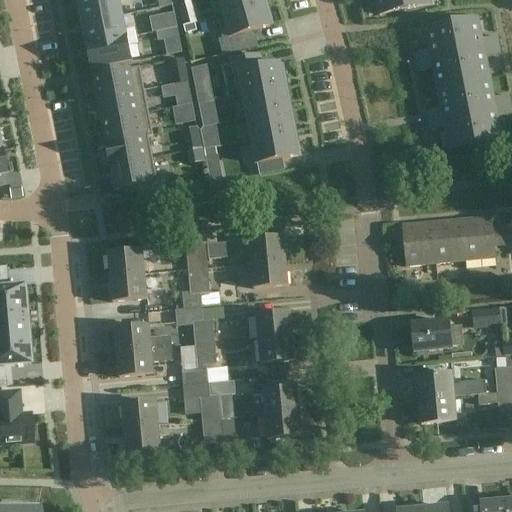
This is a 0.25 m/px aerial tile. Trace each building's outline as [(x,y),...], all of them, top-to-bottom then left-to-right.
[(122,17),(119,1),(125,0),(83,0),(78,1),(82,25),(122,17)] [(219,0),(224,16),(263,5),(261,0),(219,0)] [(402,0),(374,0),(378,16),(404,11),(402,0)] [(429,0),(402,0),(404,11),(431,6),(429,0)] [(224,16),(230,39),(270,28),(263,5),(224,16)] [(182,16),(185,27),(194,24),(195,24),(192,13),(182,16)] [(122,17),(82,25),(87,47),(137,37),(135,29),(124,31),(122,17)] [(452,25),(458,56),(484,50),(478,20),(452,25)] [(194,24),(185,27),(183,27),(185,35),(196,32),(194,24)] [(458,56),(452,25),(425,30),(431,61),(458,56)] [(178,30),(158,34),(159,43),(180,39),(178,30)] [(131,63),(128,47),(138,45),(137,37),(87,47),(92,71),(131,63)] [(490,49),(500,47),(498,38),(488,40),(490,49)] [(490,49),(492,58),(502,56),(500,47),(490,49)] [(458,56),(464,85),(490,80),(484,50),(458,56)] [(425,62),(424,53),(414,55),(415,64),(425,62)] [(458,56),(431,61),(437,90),(464,85),(458,56)] [(234,77),(235,77),(239,98),(244,98),(243,97),(283,89),(279,66),(259,70),(258,58),(230,63),(234,77)] [(425,62),(415,64),(417,73),(427,71),(425,62)] [(93,78),(97,101),(144,92),(140,69),(93,78)] [(187,84),(185,72),(171,75),(173,86),(187,84)] [(496,109),(490,80),(464,85),(469,114),(496,109)] [(464,85),(437,90),(443,119),(469,114),(464,85)] [(243,97),(244,98),(248,119),(288,112),(283,89),(243,97)] [(149,114),(144,92),(97,101),(102,123),(149,114)] [(177,109),(182,108),(192,106),(190,96),(175,98),(177,109)] [(210,104),(208,96),(197,98),(198,106),(210,104)] [(500,98),(502,107),(511,106),(510,96),(500,98)] [(182,108),(185,126),(195,124),(192,106),(182,108)] [(511,115),(511,107),(511,106),(502,107),(504,117),(511,115)] [(469,114),(475,145),(502,139),(496,109),(469,114)] [(435,111),(425,113),(427,122),(437,120),(435,111)] [(292,134),(288,112),(248,119),(252,142),(292,134)] [(146,139),(153,138),(149,114),(102,123),(106,146),(145,138),(146,139)] [(200,116),(203,128),(216,125),(214,114),(200,116)] [(475,145),(469,114),(443,119),(449,150),(475,145)] [(427,122),(429,132),(439,130),(437,120),(427,122)] [(292,134),(252,142),(257,165),(278,161),(297,157),(292,134)] [(145,138),(106,146),(110,168),(150,161),(146,139),(145,138)] [(203,149),(200,139),(185,142),(187,152),(203,149)] [(214,141),(202,143),(204,151),(215,149),(214,141)] [(205,159),(217,157),(215,149),(204,151),(205,159)] [(150,161),(110,168),(115,192),(137,187),(139,199),(167,194),(164,181),(154,183),(150,161)] [(209,177),(211,186),(223,184),(222,175),(209,177)] [(492,230),(491,222),(491,219),(462,222),(466,263),(495,260),(494,247),(492,230)] [(466,263),(462,222),(433,225),(437,265),(466,263)] [(437,265),(433,225),(403,227),(407,268),(437,265)] [(502,229),(492,230),(494,247),(503,246),(502,229)] [(238,233),(218,235),(219,250),(239,249),(238,233)] [(252,266),(286,262),(284,238),(249,242),(252,266)] [(397,251),(405,250),(404,238),(396,239),(397,251)] [(188,272),(207,270),(205,247),(186,249),(188,272)] [(110,280),(145,276),(143,252),(107,256),(110,280)] [(286,262),(252,266),(254,290),(289,286),(286,262)] [(0,315),(25,313),(23,287),(4,288),(3,270),(0,270),(0,315)] [(207,270),(188,272),(190,297),(209,295),(207,270)] [(145,276),(110,280),(112,304),(148,300),(145,276)] [(499,311),(473,314),(474,331),(501,329),(499,311)] [(25,313),(0,315),(0,340),(27,339),(25,313)] [(259,343),(294,339),(291,315),(257,318),(259,343)] [(203,323),(205,347),(215,346),(213,322),(203,323)] [(205,347),(203,323),(193,324),(195,348),(205,347)] [(411,326),(414,354),(451,351),(449,323),(411,326)] [(170,339),(151,341),(150,328),(114,331),(116,355),(171,350),(170,339)] [(0,388),(9,388),(7,367),(29,365),(27,339),(0,340),(0,388)] [(294,339),(259,343),(262,367),(296,364),(294,339)] [(511,342),(502,344),(504,358),(511,357),(511,342)] [(217,371),(215,346),(205,347),(207,372),(217,371)] [(197,371),(197,373),(207,372),(205,347),(195,348),(197,371)] [(171,350),(116,355),(118,380),(154,377),(153,365),(172,363),(171,350)] [(197,373),(182,374),(183,387),(208,385),(207,372),(197,373)] [(495,373),(497,396),(506,395),(504,372),(495,373)] [(418,402),(454,398),(452,374),(416,378),(418,402)] [(472,382),(473,395),(489,393),(488,381),(472,382)] [(219,384),(208,385),(210,400),(219,399),(236,398),(236,396),(234,383),(219,384)] [(200,401),(210,400),(208,385),(183,387),(183,388),(185,402),(200,401)] [(265,417),(301,414),(299,390),(263,393),(265,417)] [(30,416),(20,417),(18,394),(0,395),(0,447),(32,445),(30,416)] [(499,420),(509,419),(506,395),(497,396),(498,407),(499,420)] [(497,396),(477,398),(478,408),(498,407),(497,396)] [(454,398),(418,402),(421,426),(456,422),(454,398)] [(210,400),(212,423),(221,422),(219,399),(210,400)] [(200,401),(202,424),(212,423),(210,400),(200,401)] [(123,431),(160,428),(157,405),(121,408),(123,431)] [(260,429),(259,406),(246,407),(247,429),(260,429)] [(303,438),(301,414),(265,417),(267,441),(303,438)] [(224,446),(221,422),(212,423),(214,447),(224,446)] [(204,448),(214,447),(212,423),(202,424),(204,448)] [(160,428),(123,431),(125,455),(162,452),(160,428)] [(507,511),(507,503),(481,505),(481,511),(507,511)]
